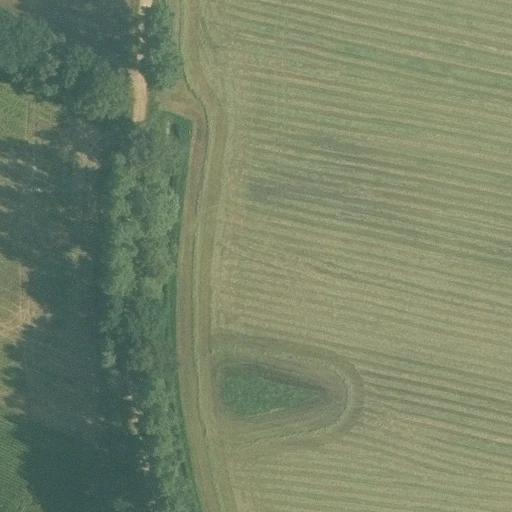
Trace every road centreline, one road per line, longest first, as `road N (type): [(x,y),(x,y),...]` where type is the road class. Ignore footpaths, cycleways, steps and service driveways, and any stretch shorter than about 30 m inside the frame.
road 1 (track): [(140,82),(125,319),(153,511)]
road 2 (track): [(140,82),(0,21)]
